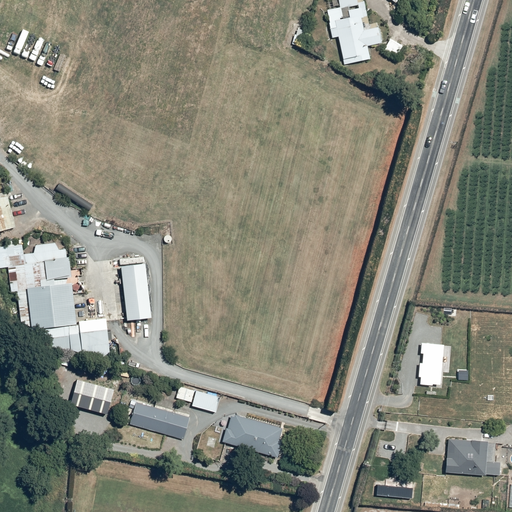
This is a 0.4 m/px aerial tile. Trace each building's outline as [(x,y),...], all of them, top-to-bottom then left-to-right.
[(338,0),(340,7),(327,10),(333,38),(339,36),(345,64),(371,58),(368,46),(384,42),(379,22),(369,25),(363,0),(338,0)] [(307,25),(296,22),(291,42),(302,45),(307,25)] [(403,44),(391,37),(383,51),(395,58),(403,44)] [(0,232),(16,228),(6,192),(0,193),(0,232)] [(112,357),(108,317),(81,319),(81,312),(69,313),(68,277),(73,277),(72,241),(35,243),(36,252),(29,253),(29,244),(15,245),(15,240),(6,240),(7,245),(0,245),(0,268),(11,268),(12,292),(20,292),(21,328),(43,327),(44,346),(85,360),(112,357)] [(145,262),(121,265),(128,321),(152,319),(145,262)] [(192,406),(216,412),(219,399),(207,396),(207,394),(179,387),(177,398),(193,402),(192,406)] [(191,416),(138,401),(131,426),(184,442),(191,416)] [(283,426),(231,413),(225,444),(277,455),(283,426)] [(489,439),(450,438),(447,473),(501,477),(502,462),(488,461),(489,439)]
